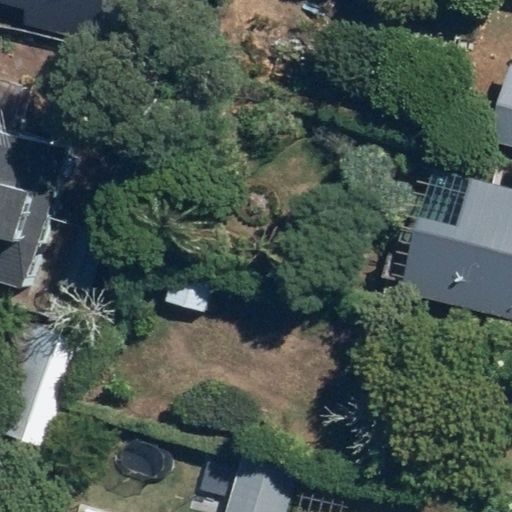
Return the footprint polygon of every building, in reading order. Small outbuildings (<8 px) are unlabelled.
[(86,47),(90,31),(131,43),(143,0),(0,0),(0,10),(25,18),(22,28),(86,47)] [(511,66),(487,148),(511,155),(511,66)] [(0,287),(25,295),(72,142),(0,118),(0,287)] [(422,222),(402,296),(511,324),(511,197),(470,186),(458,231),(422,222)] [(214,271),(134,255),(124,300),(205,316),(214,271)] [(129,511),(147,448),(83,431),(60,511),(129,511)] [(226,511),(286,511),(297,476),(241,460),(226,511)]
